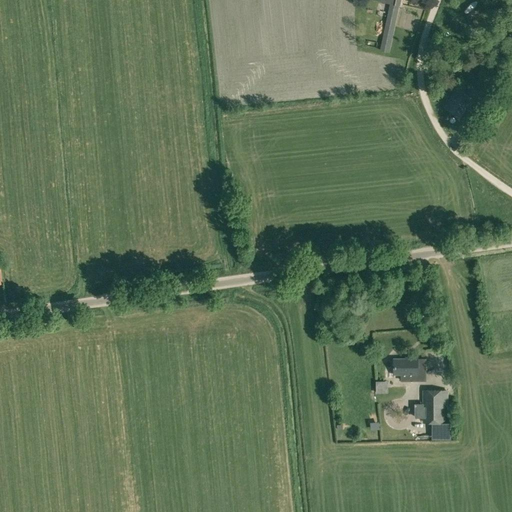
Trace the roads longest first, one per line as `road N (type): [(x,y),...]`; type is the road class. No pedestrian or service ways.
road 1 (unclassified): [(0,317),(511,242)]
road 2 (track): [(459,153),(431,117),(418,72),(439,0)]
